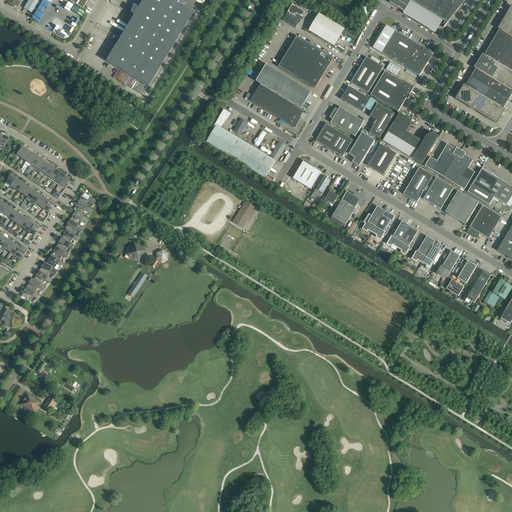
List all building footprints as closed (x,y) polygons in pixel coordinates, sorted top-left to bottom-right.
[(41,0),(29,0),(24,9),(33,14),(41,0)] [(70,0),(70,1),(72,2),(83,9),(87,2),(88,0),(70,0)] [(108,58),(106,61),(107,62),(115,66),(114,67),(132,77),(148,87),(193,13),(174,2),(170,0),(142,0),(143,0),(142,2),(140,4),(138,7),(137,10),(133,7),(131,10),(130,13),(134,15),(133,17),(132,18),(130,22),(124,31),(121,36),(120,39),(117,43),(116,44),(115,46),(115,47),(114,49),(111,53),(108,58)] [(447,23),(465,0),(391,0),(390,3),(404,12),(410,1),(443,20),(447,23)] [(436,32),(443,20),(410,1),(404,12),(403,13),(436,32)] [(302,18),(306,12),(298,7),(298,6),(296,5),(296,6),(293,4),(286,15),(283,21),(295,29),(297,26),(299,23),(300,23),(303,18),(302,18)] [(511,6),(503,20),(511,25),(511,6)] [(309,31),(335,46),(338,40),(342,34),(345,29),(319,14),(309,31)] [(62,22),(56,18),(50,29),(56,32),(58,28),(69,35),(72,29),(62,22)] [(498,29),(502,31),(511,37),(511,25),(503,20),(498,29)] [(391,28),(387,26),(377,42),(373,48),(420,77),(428,63),(427,62),(432,54),(429,52),(391,28)] [(278,30),(273,39),(277,41),(282,33),(278,30)] [(511,37),(502,31),(497,40),(511,48),(511,37)] [(282,33),(277,41),(281,44),(287,35),(282,33)] [(287,35),(281,44),(286,46),(291,38),(287,35)] [(291,38),(286,46),(290,49),(295,40),(291,38)] [(273,39),(266,49),(270,52),(277,41),(273,39)] [(295,40),(290,49),(294,52),(299,43),(295,40)] [(511,48),(497,40),(487,56),(487,57),(503,67),(508,58),(511,52),(511,48)] [(277,41),(270,52),(275,55),(281,44),(277,41)] [(299,43),(294,52),(298,54),(305,43),(301,41),(299,43)] [(305,43),(298,54),(303,57),(309,46),(305,43)] [(281,44),(275,55),(279,57),(286,46),(281,44)] [(286,46),(279,57),(283,60),(290,49),(286,46)] [(309,46),(303,57),(307,59),(314,48),(309,46)] [(338,46),(336,49),(345,55),(348,50),(345,48),(344,50),(338,46)] [(314,48),(307,59),(311,62),(318,51),(314,48)] [(294,52),(290,49),(283,60),(288,62),(294,52)] [(318,51),(311,62),(315,65),(322,54),(318,51)] [(294,52),(288,62),(292,65),(298,54),(294,52)] [(298,54),(292,65),(296,68),(303,57),(298,54)] [(322,54),(315,65),(320,67),(321,65),(324,61),(326,56),(322,54)] [(478,61),(474,68),(478,71),(495,81),(499,73),(503,67),(487,57),(487,56),(483,54),(478,61)] [(326,56),(324,61),(332,66),(335,61),(326,56)] [(303,57),(296,68),(300,70),(307,59),(303,57)] [(384,68),(367,57),(362,66),(354,79),(353,80),(351,83),(368,93),(384,68)] [(511,60),(508,58),(503,67),(511,72),(511,60)] [(307,59),(300,70),(305,73),(311,62),(307,59)] [(324,61),(321,65),(330,70),(332,66),(324,61)] [(311,62),(305,73),(309,75),(315,65),(311,62)] [(401,69),(390,63),(386,70),(397,76),(399,73),(401,69)] [(256,82),(261,85),(250,102),(258,106),(276,117),(286,123),(288,124),(294,127),(298,121),(299,120),(300,120),(302,115),(304,111),(301,109),(309,96),(312,92),(267,65),(256,82)] [(320,67),(315,65),(309,75),(313,78),(316,74),(318,69),(320,67)] [(320,67),(318,69),(327,74),(330,70),(321,65),(320,67)] [(511,72),(503,67),(499,73),(511,81),(511,72)] [(318,69),(316,74),(324,79),(327,74),(318,69)] [(478,71),(473,79),(490,89),(495,81),(478,71)] [(409,96),(414,88),(413,87),(403,81),(402,82),(385,72),(371,96),(398,112),(409,95),(409,96)] [(511,91),(511,81),(499,73),(495,81),(511,91)] [(316,74),(313,78),(322,83),(324,79),(316,74)] [(473,79),(468,88),(478,93),(485,98),(490,89),(473,79)] [(506,99),(511,91),(495,81),(490,89),(506,99)] [(460,91),(455,99),(470,108),(471,106),(470,106),(478,93),(468,88),(468,87),(464,85),(460,91)] [(345,93),(341,99),(344,101),(363,112),(365,108),(370,111),(376,101),(371,98),(370,99),(349,86),(347,90),(345,93)] [(501,108),(501,107),(506,99),(490,89),(485,98),(501,108)] [(471,106),(470,108),(475,111),(490,120),(493,122),(494,120),(494,121),(495,121),(496,121),(497,121),(497,120),(498,120),(498,119),(498,118),(499,116),(501,117),(505,110),(501,107),(501,108),(485,98),(478,93),(470,106),(471,106)] [(375,124),(369,133),(380,139),(395,114),(378,104),(370,117),(377,121),(375,124)] [(355,137),(364,122),(358,119),(359,118),(358,118),(358,119),(355,116),(354,116),(350,114),(350,113),(346,111),(340,108),(341,108),(340,107),(338,110),(336,109),(335,109),(337,110),(336,110),(335,111),(334,112),(334,113),(333,114),(332,115),(332,116),(332,117),(331,118),(330,118),(333,120),(331,123),(332,123),(355,137)] [(232,114),(224,110),(212,129),(214,130),(207,142),(206,143),(220,151),(231,134),(221,128),(226,119),(232,114)] [(383,141),(422,165),(428,156),(438,139),(439,137),(436,135),(434,134),(432,134),(430,134),(428,135),(426,137),(426,138),(423,142),(416,137),(407,132),(409,128),(410,127),(410,125),(410,123),(410,121),(409,119),(407,118),(402,115),(403,115),(400,113),(383,141)] [(321,133),(332,139),(337,131),(330,126),(326,124),(321,133)] [(335,153),(345,136),(337,131),(332,139),(327,148),(335,153)] [(332,139),(321,133),(316,141),(327,148),(332,139)] [(357,143),(349,155),(351,156),(355,158),(353,162),(360,167),(375,141),(362,133),(357,143)] [(231,134),(220,151),(235,160),(246,143),(242,141),(231,134)] [(0,145),(4,147),(9,139),(3,136),(0,142),(0,145)] [(343,158),(353,140),(345,136),(335,153),(336,153),(343,158)] [(246,143),(235,160),(244,166),(250,157),(255,148),(249,145),(246,143)] [(277,147),(271,156),(278,160),(286,147),(281,143),(278,147),(277,147)] [(368,166),(384,176),(397,154),(381,144),(368,166)] [(430,157),(425,166),(445,178),(461,151),(457,148),(456,149),(447,144),(437,161),(435,160),(430,157)] [(22,147),(17,155),(22,158),(27,151),(22,147)] [(271,170),(276,161),(255,148),(250,157),(271,170)] [(27,151),(22,158),(26,161),(31,154),(27,151)] [(461,151),(445,178),(464,190),(475,173),(472,171),(468,169),(474,160),(465,155),(466,153),(461,151)] [(31,154),(26,161),(31,165),(36,157),(31,154)] [(36,157),(31,165),(30,167),(34,170),(41,160),(36,157)] [(250,157),(244,166),(265,178),(271,170),(250,157)] [(41,160),(34,170),(39,173),(40,171),(46,163),(41,160)] [(301,164),(302,165),(293,179),(311,190),(319,176),(321,173),(318,171),(315,169),(316,168),(309,164),(303,161),(301,164)] [(40,171),(45,174),(50,167),(46,163),(40,171)] [(484,165),(468,193),(489,206),(494,198),(507,205),(511,197),(511,187),(499,180),(500,179),(484,165)] [(45,174),(44,176),(49,179),(55,170),(50,167),(45,174)] [(421,197),(433,176),(419,168),(403,194),(417,203),(421,197)] [(55,170),(49,179),(54,182),(55,181),(60,173),(55,170)] [(60,173),(55,181),(54,182),(58,185),(64,176),(60,173)] [(8,180),(6,183),(10,186),(15,178),(10,175),(7,179),(8,180)] [(67,184),(70,180),(64,176),(58,185),(58,186),(63,189),(66,184),(67,184)] [(325,177),(324,176),(323,178),(313,194),(320,198),(329,183),(331,181),(329,179),(325,177)] [(14,188),(19,181),(15,178),(10,186),(8,188),(12,191),(14,189),(14,188)] [(454,188),(437,178),(424,200),(426,201),(441,210),(454,188)] [(307,196),(311,190),(293,179),(290,185),(307,196)] [(19,191),(24,184),(19,181),(14,188),(19,191)] [(23,194),(28,187),(24,184),(19,191),(23,194)] [(304,202),(307,196),(290,185),(286,191),(304,202)] [(27,197),(32,190),(28,187),(23,194),(27,197)] [(31,200),(36,193),(32,190),(27,197),(31,200)] [(330,191),(325,199),(334,205),(339,196),(330,191)] [(458,191),(445,212),(453,217),(455,219),(468,197),(458,191)] [(359,196),(355,194),(354,196),(347,192),(332,217),(345,226),(358,205),(362,207),(365,202),(365,200),(362,198),(362,197),(361,198),(360,197),(359,196)] [(34,205),(40,196),(36,193),(31,200),(30,202),(34,205)] [(83,193),(84,194),(81,198),(81,197),(78,202),(78,201),(86,207),(89,202),(93,205),(96,200),(83,193)] [(40,206),(45,198),(40,196),(34,205),(38,208),(39,206),(40,206)] [(466,225),(479,203),(468,197),(455,219),(458,220),(466,225)] [(43,209),(49,201),(45,198),(40,206),(39,206),(43,209)] [(53,207),(54,205),(49,201),(43,209),(48,212),(47,214),(48,215),(50,213),(49,212),(51,209),(52,209),(53,207)] [(78,201),(79,202),(76,206),(73,210),(72,210),(75,212),(76,212),(81,215),(84,211),(90,215),(92,210),(86,207),(78,201)] [(233,222),(243,228),(256,208),(245,201),(233,222)] [(0,212),(4,215),(9,207),(5,204),(0,211),(0,212)] [(489,239),(502,217),(483,206),(467,233),(474,237),(476,236),(478,236),(479,233),(483,236),(489,239)] [(9,207),(4,215),(8,217),(13,210),(9,207)] [(370,215),(369,215),(365,221),(367,222),(362,229),(367,232),(368,230),(373,233),(383,216),(386,212),(384,210),(378,207),(372,216),(370,215)] [(13,210),(8,217),(12,220),(17,213),(13,210)] [(88,219),(81,215),(76,212),(75,212),(73,216),(73,215),(70,220),(69,220),(78,225),(81,221),(85,224),(88,219)] [(383,216),(373,233),(377,236),(376,237),(381,240),(385,233),(387,234),(387,233),(390,228),(389,227),(388,226),(391,221),(392,222),(392,221),(394,217),(392,216),(390,214),(387,212),(386,212),(383,216)] [(17,213),(12,220),(17,223),(22,216),(17,213)] [(22,216),(17,223),(15,225),(20,228),(21,226),(26,219),(22,216)] [(26,219),(21,226),(25,229),(30,222),(26,219)] [(83,228),(78,225),(69,220),(70,220),(68,224),(67,224),(65,228),(64,228),(67,230),(73,234),(73,233),(75,229),(81,233),(83,228)] [(25,229),(29,232),(34,225),(30,222),(25,229)] [(392,247),(393,245),(397,248),(410,226),(402,222),(396,231),(395,230),(394,230),(390,236),(392,237),(387,244),(392,247)] [(37,233),(39,231),(38,230),(39,228),(34,225),(29,232),(34,236),(36,232),(37,233)] [(412,241),(418,231),(414,229),(410,226),(397,248),(402,251),(401,252),(405,255),(410,248),(411,249),(415,243),(414,242),(412,241)] [(76,242),(79,237),(73,233),(73,234),(67,230),(65,234),(64,234),(62,238),(61,238),(70,243),(72,239),(76,242)] [(511,239),(506,236),(502,243),(511,249),(511,239)] [(415,251),(416,252),(412,259),(416,262),(417,260),(422,263),(432,246),(433,246),(435,241),(433,240),(427,237),(423,243),(421,246),(418,245),(415,251)] [(65,252),(67,248),(71,250),(74,246),(70,243),(61,238),(62,239),(60,243),(59,242),(56,247),(56,246),(56,247),(65,252)] [(6,249),(11,242),(7,239),(2,246),(6,249)] [(10,252),(15,245),(11,242),(6,249),(10,252)] [(145,254),(147,251),(133,242),(125,255),(139,264),(145,254)] [(497,251),(511,259),(511,249),(502,243),(497,251)] [(10,252),(10,253),(14,256),(20,248),(15,245),(10,252)] [(435,247),(433,246),(432,246),(422,263),(427,266),(426,267),(430,270),(435,263),(436,264),(441,255),(439,253),(440,250),(435,247)] [(56,247),(57,247),(54,251),(51,255),(59,260),(60,260),(62,256),(66,259),(69,254),(65,252),(56,247)] [(23,256),(24,254),(23,254),(25,252),(20,248),(14,256),(19,259),(22,256),(23,256)] [(168,254),(162,250),(156,253),(155,260),(162,264),(168,261),(168,254)] [(437,274),(441,277),(442,275),(447,278),(451,272),(460,256),(457,255),(452,251),(446,261),(443,259),(440,266),(441,267),(437,274)] [(57,265),(61,267),(64,263),(60,260),(59,260),(51,255),(52,256),(49,260),(46,264),(54,269),(57,265)] [(466,284),(477,267),(472,264),(468,261),(460,275),(459,277),(458,278),(466,284)] [(50,272),(55,275),(58,271),(54,269),(46,264),(44,262),(43,263),(44,263),(42,267),(39,271),(38,271),(47,276),(50,272)] [(0,277),(1,276),(3,277),(4,277),(3,277),(7,271),(9,272),(0,267),(0,277)] [(44,281),(49,284),(52,279),(47,276),(38,271),(39,272),(37,276),(36,275),(34,280),(42,285),(44,281)] [(491,275),(484,271),(478,280),(486,285),(491,275)] [(147,277),(142,273),(127,294),(133,298),(147,277)] [(27,287),(26,287),(35,292),(37,288),(43,292),(46,287),(42,285),(34,280),(31,278),(31,279),(32,279),(30,283),(29,283),(27,287)] [(451,279),(445,288),(447,289),(459,297),(464,287),(454,281),(451,279)] [(486,285),(478,280),(473,290),(480,294),(486,285)] [(500,281),(493,292),(500,296),(503,298),(505,299),(511,288),(500,281)] [(32,297),(37,299),(40,295),(35,292),(26,287),(27,288),(25,292),(24,291),(22,296),(21,295),(21,296),(30,301),(32,297)] [(467,299),(474,303),(480,294),(473,290),(467,299)] [(485,301),(485,302),(490,305),(490,304),(494,306),(496,302),(500,305),(503,298),(500,296),(498,298),(486,291),(482,299),(485,301)] [(511,320),(511,299),(501,318),(501,319),(502,318),(510,323),(509,324),(510,324),(511,320)] [(0,316),(0,318),(5,322),(11,312),(7,310),(7,311),(4,309),(0,316)] [(5,322),(4,324),(11,328),(17,317),(15,316),(15,315),(11,312),(5,322)] [(54,369),(42,361),(36,371),(42,375),(45,370),(46,371),(50,374),(54,369)] [(33,413),(40,402),(28,394),(21,405),(33,413)] [(50,412),(57,401),(49,396),(43,407),(50,412)]
